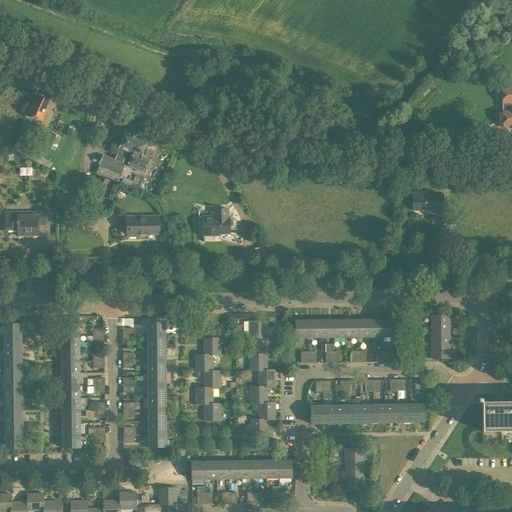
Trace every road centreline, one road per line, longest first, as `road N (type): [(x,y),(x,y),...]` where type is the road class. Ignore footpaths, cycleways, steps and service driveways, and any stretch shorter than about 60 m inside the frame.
road 1 (unclassified): [(511,147),(249,148),(0,35)]
road 2 (residential): [(111,303),(473,303)]
road 3 (residential): [(299,510),(303,378),(322,370),(431,369),(467,390)]
road 4 (residential): [(0,469),(109,464),(111,303)]
